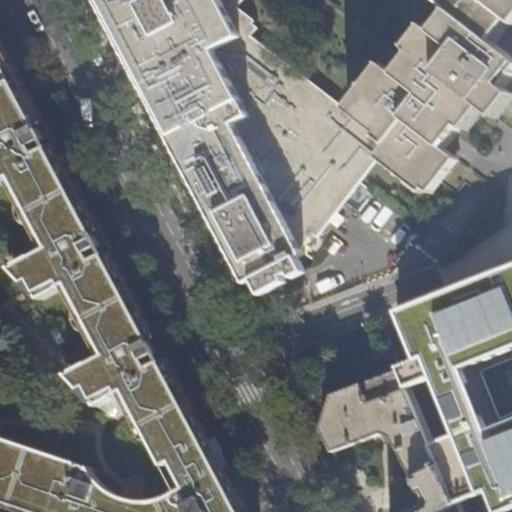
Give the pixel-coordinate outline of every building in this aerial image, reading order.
[(98,0),(129,59),(140,80),(229,249),(245,282),(254,278),(262,293),(305,271),(297,256),(303,253),(300,248),(312,233),(317,236),(378,158),(382,160),(394,144),(354,112),(353,113),(338,102),(336,105),(290,70),(292,66),(252,35),(258,27),(236,10),(242,0),(98,0)] [(382,160),(424,192),(427,188),(444,166),(441,163),(449,153),(444,149),(461,127),(480,103),(485,107),(494,114),(511,93),(511,0),(437,0),(433,31),(418,49),(398,75),(390,69),(354,112),(394,144),(382,160)] [(54,141),(2,42),(0,42),(0,166),(8,181),(45,252),(21,265),(38,282),(56,273),(64,287),(102,358),(77,373),(94,389),(113,379),(121,394),(131,414),(122,421),(118,427),(115,433),(114,441),(114,448),(119,458),(124,464),(134,471),(141,472),(148,472),(151,472),(174,462),(187,488),(178,494),(170,498),(157,501),(151,502),(139,502),(129,501),(122,498),(114,494),(106,488),(98,481),(90,469),(0,438),(0,501),(32,511),(240,511),(248,507),(233,479),(219,452),(168,355),(110,247),(54,141)] [(498,117),(511,100),(511,93),(494,114),(498,117)] [(480,103),(461,127),(465,130),(485,107),(480,103)] [(427,188),(430,191),(439,180),(440,181),(457,159),(449,153),(441,163),(444,166),(427,188)] [(439,180),(430,191),(431,192),(440,181),(439,180)] [(64,287),(56,273),(38,282),(21,265),(14,269),(27,283),(32,281),(42,299),(64,287)] [(511,265),(398,309),(417,360),(398,367),(407,388),(433,378),(456,435),(431,445),(456,504),(487,492),(494,511),(504,511),(511,509),(511,265)] [(459,511),(460,511),(456,504),(439,465),(431,445),(407,388),(398,367),(335,391),(329,406),(347,447),(388,430),(426,502),(407,511),(459,511)] [(98,406),(121,394),(113,379),(94,389),(77,373),(70,376),(84,390),(88,388),(98,406)] [(334,452),(347,447),(329,406),(320,427),(334,452)]
